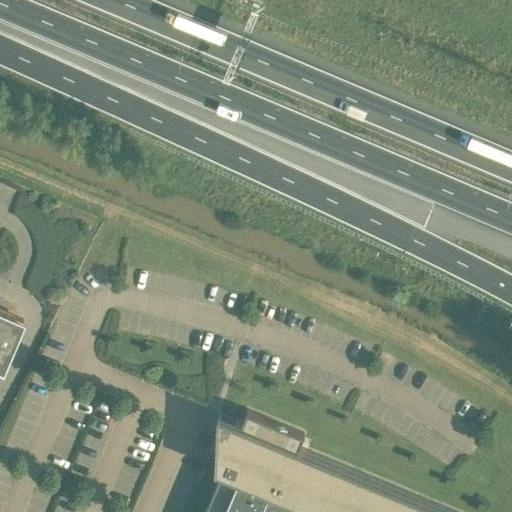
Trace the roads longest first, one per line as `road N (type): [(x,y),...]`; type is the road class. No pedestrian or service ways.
road 1 (motorway): [(0,35),(511,291)]
road 2 (motorway): [(0,3),(511,218)]
road 3 (motorway): [(511,167),(114,0)]
